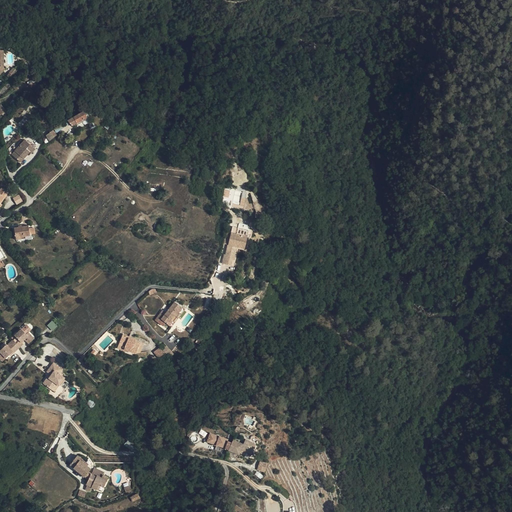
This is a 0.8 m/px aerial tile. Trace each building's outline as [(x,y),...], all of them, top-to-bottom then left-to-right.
[(69,120),(68,120),(73,127),(76,125),(75,124),(87,117),(84,111),(69,120)] [(88,118),(87,117),(75,124),(76,125),(88,118)] [(50,140),(57,135),(53,129),(46,135),(50,140)] [(25,139),(15,151),(17,153),(14,156),(21,162),(30,152),(31,153),(35,148),(25,139)] [(23,172),(17,178),(20,182),(26,176),(23,172)] [(0,204),(8,192),(4,189),(1,187),(0,188),(0,204)] [(230,189),(229,198),(233,198),(233,202),(239,202),(240,190),(230,189)] [(16,205),(23,201),(19,194),(12,198),(16,205)] [(21,226),(19,227),(15,227),(16,237),(25,236),(30,235),(28,225),(21,226)] [(159,225),(157,230),(165,233),(167,228),(159,225)] [(238,247),(244,248),(249,230),(233,226),(231,232),(228,245),(225,257),(224,257),(222,263),(231,265),(236,246),(238,247)] [(248,282),(246,280),(242,283),(246,288),(250,284),(248,282)] [(254,296),(244,302),(247,307),(257,301),(254,296)] [(176,316),(182,307),(174,302),(161,319),(171,326),(175,322),(173,321),(177,317),(176,316)] [(184,309),(182,307),(176,316),(177,317),(173,321),(175,322),(184,309)] [(52,331),(57,327),(52,321),(47,325),(52,331)] [(12,340),(19,347),(21,345),(20,343),(23,340),(25,338),(27,340),(25,342),(28,345),(33,340),(27,333),(25,335),(21,330),(17,333),(13,336),(15,338),(12,340)] [(130,351),(128,336),(123,334),(119,345),(123,346),(122,348),(129,350),(130,351)] [(128,336),(130,351),(136,353),(140,342),(136,340),(136,339),(133,338),(132,339),(129,338),(130,337),(128,336)] [(19,347),(12,340),(6,345),(1,348),(0,349),(0,356),(3,360),(7,356),(11,352),(12,353),(19,347)] [(160,347),(164,352),(169,349),(164,343),(160,347)] [(63,369),(56,363),(53,367),(52,366),(46,373),(51,377),(49,379),(48,379),(44,384),(51,390),(56,384),(59,386),(66,378),(60,373),(63,369)] [(56,390),(59,386),(56,384),(51,390),(54,392),(56,390)] [(218,441),(216,444),(220,446),(218,450),(226,454),(228,449),(230,450),(234,441),(216,434),(214,439),(218,441)] [(245,458),(246,455),(248,450),(252,451),(251,453),(258,456),(262,446),(252,442),(250,446),(240,442),(235,453),(245,458)] [(78,455),(70,465),(89,479),(87,484),(97,489),(99,484),(104,487),(108,477),(103,475),(105,472),(95,468),(92,473),(89,472),(91,469),(87,465),(88,463),(78,455)] [(264,472),(268,464),(260,461),(257,470),(264,472)]
